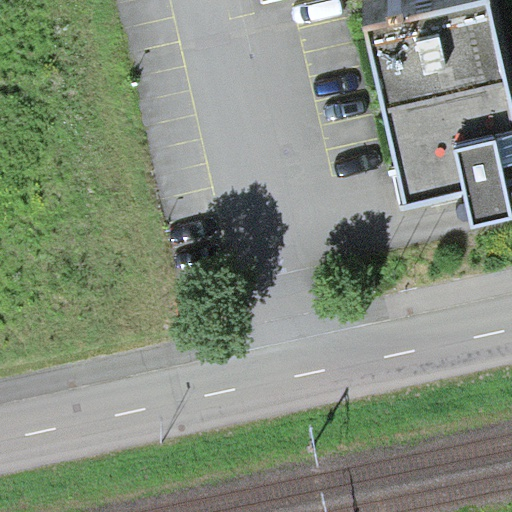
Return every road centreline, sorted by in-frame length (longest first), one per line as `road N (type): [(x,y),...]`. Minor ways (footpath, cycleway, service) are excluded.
road 1 (unclassified): [(511,329),(0,441)]
road 2 (unknown): [(281,277),(446,215),(511,201)]
